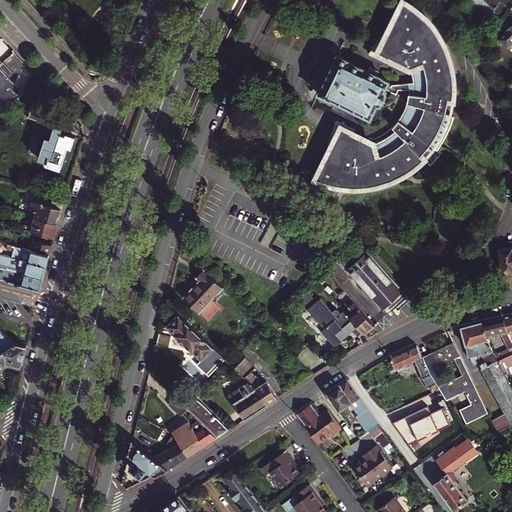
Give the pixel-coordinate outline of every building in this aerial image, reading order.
[(403,0),(386,30),(369,55),(413,75),(458,77),(451,52),(438,28),(424,13),(405,0),(403,0)] [(485,0),(498,12),(509,0),(485,0)] [(511,26),(493,45),(502,53),(510,44),(511,46),(511,26)] [(336,56),(318,96),(373,122),(388,91),(392,82),(336,56)] [(0,111),(2,113),(21,96),(12,86),(15,84),(9,77),(10,76),(14,72),(4,61),(2,63),(0,64),(0,111)] [(378,143),(337,122),(335,127),(328,147),(312,183),(342,192),(381,190),(406,180),(428,162),(451,127),(458,77),(413,75),(411,85),(410,91),(406,110),(396,127),(405,143),(381,159),(378,143)] [(410,91),(411,85),(392,82),(388,91),(397,95),(400,91),(410,91)] [(34,117),(50,122),(53,114),(47,112),(49,107),(32,101),(27,115),(34,117)] [(50,122),(55,124),(58,116),(53,114),(50,122)] [(42,129),(41,131),(52,135),(55,124),(50,122),(47,130),(42,129)] [(52,135),(41,131),(39,137),(41,137),(38,146),(42,148),(39,158),(47,161),(46,164),(61,169),(68,148),(72,149),(76,136),(65,132),(67,128),(55,124),(52,135)] [(27,207),(25,214),(58,222),(64,202),(54,200),(56,193),(26,186),(21,206),(27,207)] [(58,222),(25,214),(21,229),(54,237),(58,222)] [(12,252),(11,257),(46,265),(51,245),(35,241),(33,251),(6,244),(5,250),(12,252)] [(504,272),(511,270),(511,246),(500,248),(504,272)] [(368,251),(348,268),(384,308),(403,291),(368,251)] [(0,279),(1,279),(40,288),(43,277),(46,265),(11,257),(3,255),(0,254),(0,279)] [(333,275),(346,263),(339,256),(329,270),(333,275)] [(199,280),(183,297),(208,321),(221,308),(212,299),(223,287),(204,269),(196,277),(199,280)] [(350,314),(365,331),(366,332),(375,324),(345,289),(339,294),(345,301),(346,299),(355,310),(350,314)] [(350,314),(346,309),(339,315),(322,297),(309,308),(326,327),(323,330),(337,346),(354,330),(359,336),(365,331),(350,314)] [(225,358),(178,314),(177,316),(172,316),(169,320),(169,325),(167,326),(185,343),(185,347),(189,351),(192,350),(201,359),(210,350),(213,353),(211,355),(211,357),(217,363),(220,363),(225,358)] [(504,317),(483,323),(487,338),(500,334),(508,350),(497,356),(504,369),(511,364),(511,341),(508,333),(504,317)] [(497,356),(487,338),(483,323),(461,328),(469,357),(478,354),(479,362),(483,369),(482,370),(511,423),(511,384),(504,369),(497,356)] [(0,353),(14,343),(0,328),(0,353)] [(0,367),(3,370),(4,366),(4,365),(7,362),(19,365),(21,366),(26,346),(14,343),(0,353),(0,367)] [(424,359),(430,373),(456,360),(464,376),(440,389),(448,401),(467,392),(473,405),(463,410),(470,423),(490,413),(455,343),(424,359)] [(418,346),(392,357),(393,360),(392,360),(397,369),(416,361),(429,387),(437,383),(430,373),(424,359),(418,346)] [(299,357),(307,367),(310,364),(310,363),(317,358),(310,349),(299,357)] [(247,376),(256,366),(246,356),(235,368),(240,373),(245,378),(247,376)] [(232,379),(237,388),(248,380),(245,378),(240,373),(232,379)] [(245,378),(248,380),(255,387),(267,404),(277,397),(266,381),(263,383),(256,375),(251,380),(247,376),(245,378)] [(348,379),(328,393),(341,411),(351,403),(360,415),(359,416),(368,429),(378,422),(366,406),(348,379)] [(228,393),(245,418),(267,404),(255,387),(248,380),(237,388),(228,393)] [(180,416),(186,409),(175,398),(169,404),(180,416)] [(187,410),(194,416),(217,437),(229,429),(197,398),(187,410)] [(319,414),(311,404),(297,414),(319,443),(331,434),(332,436),(342,428),(328,410),(320,416),(319,417),(318,415),(319,414)] [(194,416),(187,421),(203,446),(217,437),(194,416)] [(170,428),(172,430),(188,455),(203,446),(187,421),(185,418),(170,428)] [(378,422),(368,429),(374,438),(384,430),(378,422)] [(166,449),(153,457),(167,469),(188,455),(172,430),(170,432),(163,444),(166,449)] [(439,461),(444,468),(475,447),(470,439),(439,461)] [(153,457),(132,440),(128,453),(136,460),(131,466),(132,470),(138,475),(142,474),(148,468),(155,474),(167,469),(153,457)] [(361,462),(354,467),(368,485),(393,466),(377,445),(363,454),(364,455),(366,458),(361,462)] [(453,473),(458,469),(480,454),(475,447),(444,468),(449,475),(436,484),(454,511),(467,502),(456,486),(460,483),(453,473)] [(264,466),(269,472),(271,470),(282,485),(301,471),(294,463),(289,457),(292,455),(287,448),(264,466)] [(265,509),(237,472),(235,469),(223,477),(233,490),(231,492),(233,494),(232,496),(235,500),(237,500),(238,501),(240,500),(245,507),(244,508),(246,511),(245,511),(262,511),(265,509)] [(221,479),(231,492),(233,490),(223,477),(221,479)] [(311,483),(296,495),(299,499),(294,503),(301,511),(321,511),(327,508),(322,502),(318,496),(320,494),(311,483)] [(408,511),(396,495),(379,508),(381,511),(408,511)] [(194,511),(181,496),(159,511),(194,511)]
